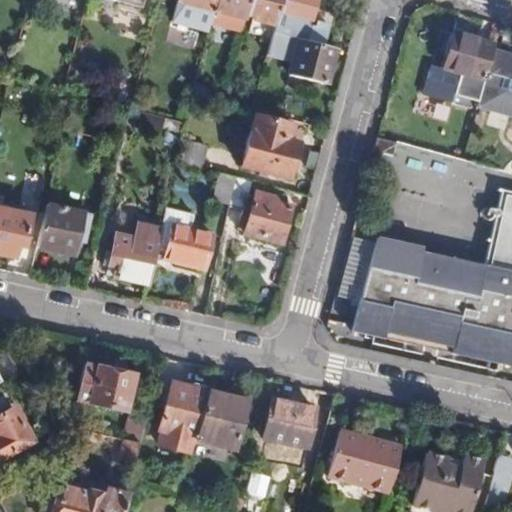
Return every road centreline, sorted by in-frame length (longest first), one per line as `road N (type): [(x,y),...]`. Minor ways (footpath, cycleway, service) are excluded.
road 1 (residential): [(388,0),(292,363)]
road 2 (residential): [(292,363),(0,300)]
road 3 (residential): [(511,413),(292,363)]
